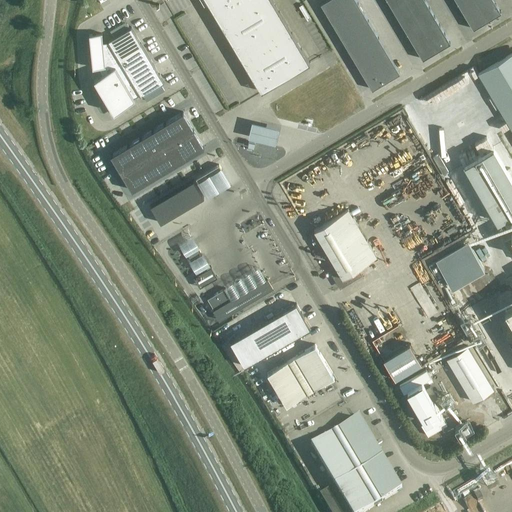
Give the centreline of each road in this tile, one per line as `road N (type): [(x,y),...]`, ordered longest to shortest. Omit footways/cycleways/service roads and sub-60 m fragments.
road 1 (unclassified): [(261,511),(183,369),(55,167),(40,81),(50,0)]
road 2 (primary): [(235,511),(157,370),(0,136)]
road 3 (unclassified): [(251,186),(415,461),(448,467),(511,430)]
road 4 (unclassified): [(251,186),(511,25)]
road 5 (unclassified): [(139,0),(251,186)]
